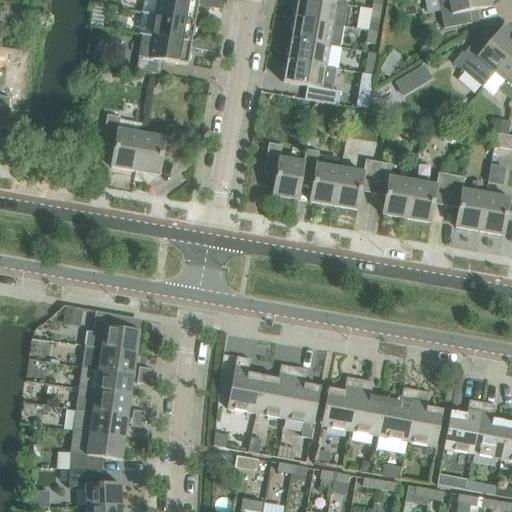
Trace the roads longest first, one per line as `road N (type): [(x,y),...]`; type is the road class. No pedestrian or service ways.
road 1 (tertiary): [(197,294),(511,354)]
road 2 (tertiary): [(511,291),(209,237)]
road 3 (residential): [(209,237),(252,0)]
road 4 (residential): [(175,511),(197,294)]
road 5 (tertiary): [(209,237),(0,201)]
road 6 (tertiary): [(0,260),(197,294)]
